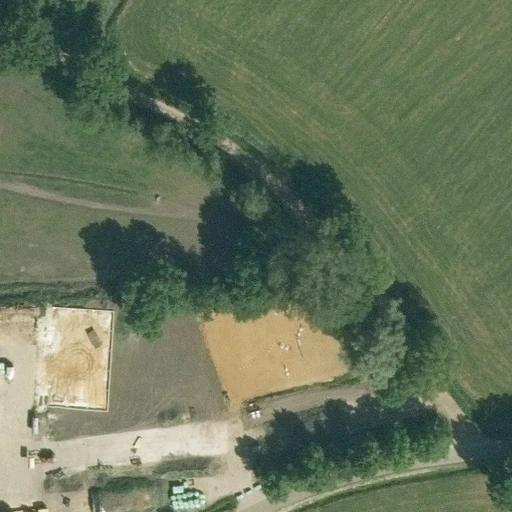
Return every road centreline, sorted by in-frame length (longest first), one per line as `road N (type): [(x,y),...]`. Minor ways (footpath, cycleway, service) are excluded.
road 1 (track): [(471,452),(386,315),(269,181),(0,31)]
road 2 (unclassified): [(471,452),(356,474),(255,511)]
